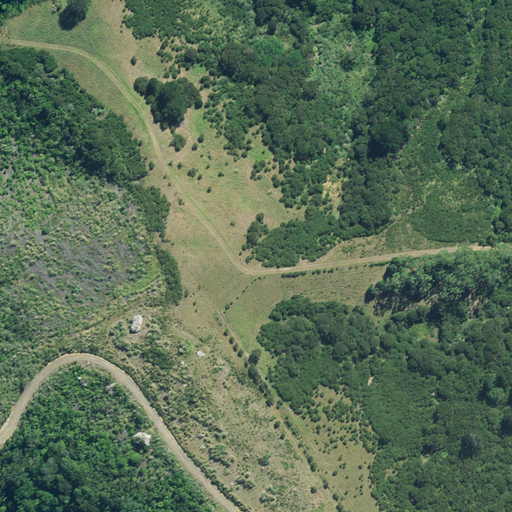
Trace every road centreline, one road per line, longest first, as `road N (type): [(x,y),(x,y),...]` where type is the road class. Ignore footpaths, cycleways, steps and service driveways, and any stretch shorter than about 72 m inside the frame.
road 1 (track): [(345,497),(203,310),(144,313),(58,343),(0,348)]
road 2 (track): [(0,36),(79,55),(125,89),(151,135),(168,192),(180,263),(176,309)]
road 3 (track): [(0,432),(47,375),(78,362),(97,365),(123,384),(232,511)]
road 4 (track): [(511,325),(402,420),(351,486),(346,511)]
